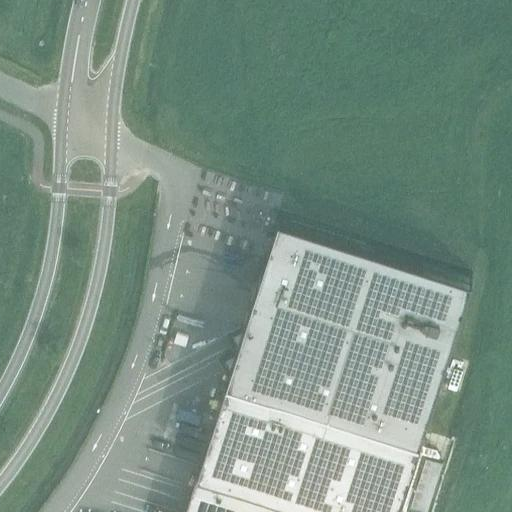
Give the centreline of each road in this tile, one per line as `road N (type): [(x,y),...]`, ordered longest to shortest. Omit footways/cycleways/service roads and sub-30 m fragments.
road 1 (tertiary): [(0,480),(19,461),(82,338),(106,224),(111,122)]
road 2 (tertiary): [(65,113),(35,310),(0,393)]
road 3 (tertiary): [(111,122),(131,0)]
